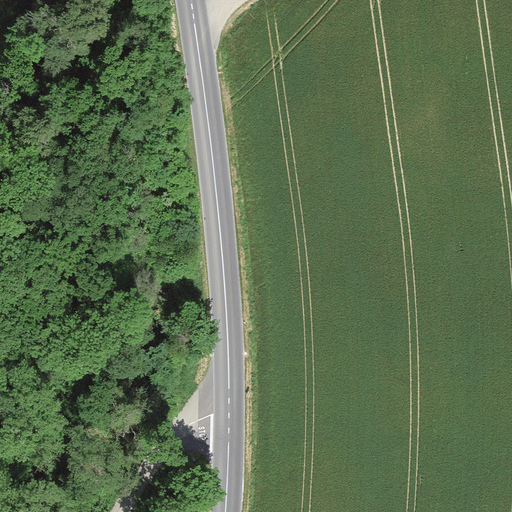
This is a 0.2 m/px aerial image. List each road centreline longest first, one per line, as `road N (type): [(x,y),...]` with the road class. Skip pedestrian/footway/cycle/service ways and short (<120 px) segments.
road 1 (tertiary): [(190,0),(218,219),(228,409)]
road 2 (unclassified): [(120,511),(184,424),(228,409)]
